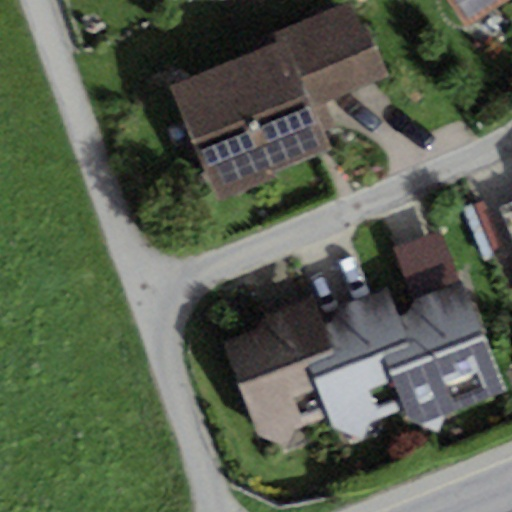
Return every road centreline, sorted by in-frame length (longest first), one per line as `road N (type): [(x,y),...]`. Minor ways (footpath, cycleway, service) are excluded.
road 1 (residential): [(511,136),(146,298)]
road 2 (residential): [(34,0),(146,298)]
road 3 (residential): [(146,298),(216,511)]
